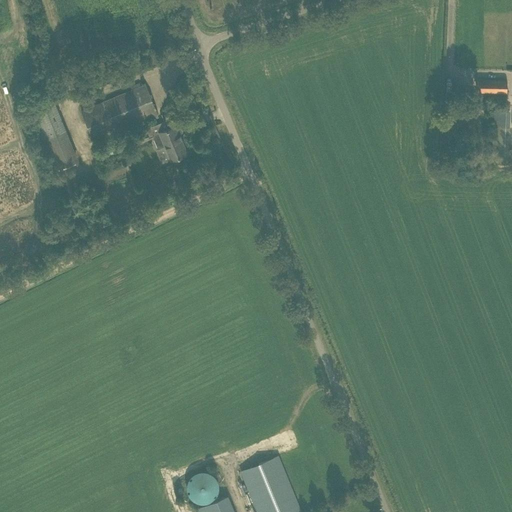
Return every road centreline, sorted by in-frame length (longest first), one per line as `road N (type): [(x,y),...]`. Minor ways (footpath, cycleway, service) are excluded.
road 1 (unclassified): [(386,511),(199,45)]
road 2 (track): [(0,291),(248,172)]
road 3 (unclassified): [(199,45),(335,0)]
